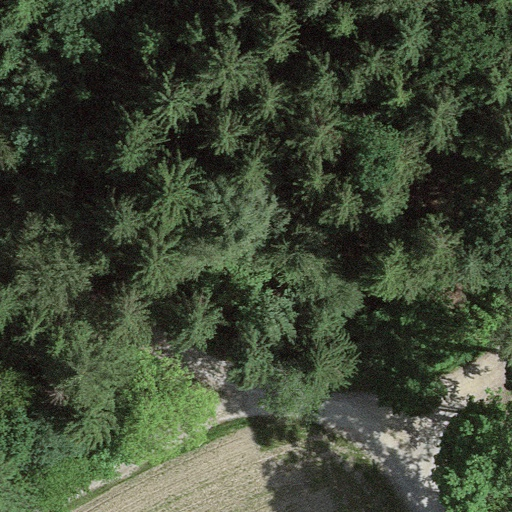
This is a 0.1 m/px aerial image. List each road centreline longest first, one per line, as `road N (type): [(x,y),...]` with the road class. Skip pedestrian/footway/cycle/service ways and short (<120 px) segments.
road 1 (track): [(253,385),(105,314),(0,248)]
road 2 (track): [(253,385),(34,511)]
road 3 (track): [(388,440),(511,353)]
road 4 (track): [(388,440),(253,385)]
